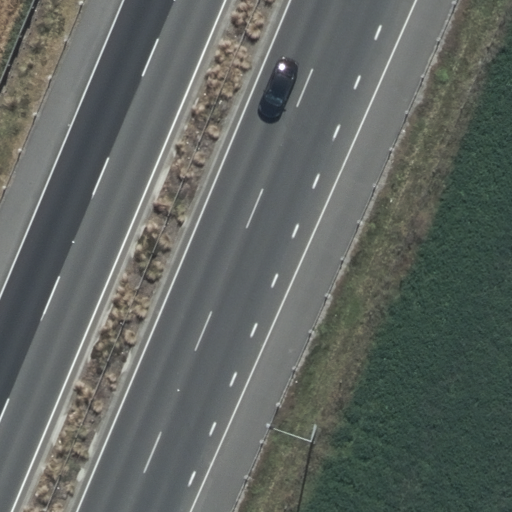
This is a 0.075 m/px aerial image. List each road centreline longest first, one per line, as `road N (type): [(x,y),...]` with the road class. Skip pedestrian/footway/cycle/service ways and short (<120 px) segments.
road 1 (trunk): [(347,0),(131,511)]
road 2 (trunk): [(0,418),(174,0)]
